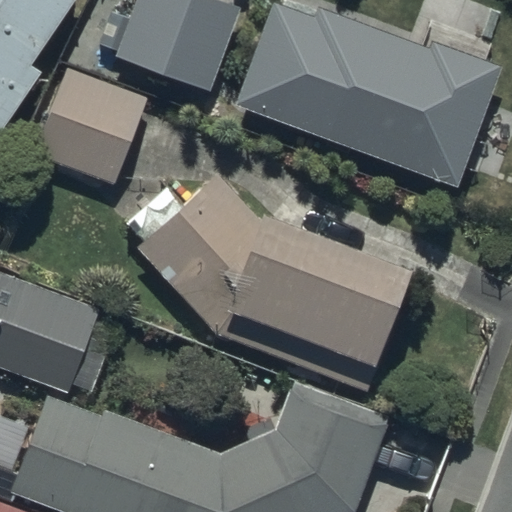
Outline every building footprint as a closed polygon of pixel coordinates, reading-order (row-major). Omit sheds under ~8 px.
[(73,0),(0,0),(0,134),(3,137),(43,78),(28,68),(73,0)] [(238,14),(197,0),(137,0),(118,56),(212,89),(238,14)] [(270,7),(234,106),(457,189),(500,72),(434,47),(431,56),(319,15),(316,24),(270,7)] [(146,102),(66,72),(33,156),(113,187),(146,102)] [(412,281),(263,221),(222,182),(184,217),(161,193),(124,228),(142,247),(135,253),(216,337),(365,397),(412,281)] [(99,313),(0,274),(0,365),(67,392),(99,313)] [(280,430),(216,457),(107,413),(103,423),(49,401),(12,491),(64,511),(357,511),(388,430),(293,395),(280,430)]
